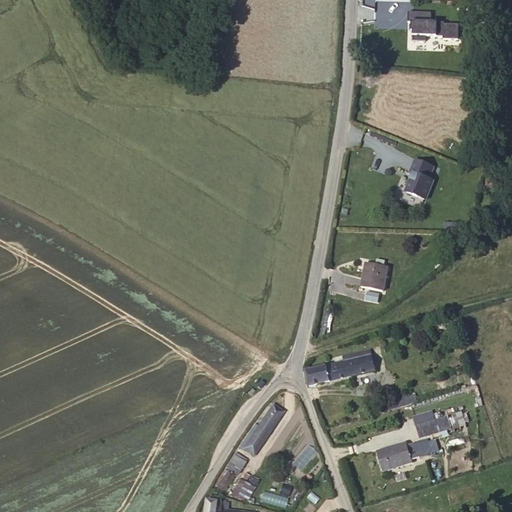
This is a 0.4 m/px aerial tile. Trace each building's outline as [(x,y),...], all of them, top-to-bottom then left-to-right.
[(433,12),(409,12),(409,23),(414,23),(414,38),(459,37),(459,23),(433,24),(433,12)] [(415,161),(404,195),(427,202),(438,168),(415,161)] [(470,233),(442,233),(442,243),(452,243),(459,252),(475,239),(470,233)] [(385,291),(390,267),(367,262),(362,286),(385,291)] [(380,302),(381,293),(368,291),(367,301),(380,302)] [(307,371),(311,388),(377,371),(371,349),(343,356),(345,362),(307,371)] [(272,403),(242,448),(255,458),(284,411),(272,403)] [(457,437),(453,424),(422,433),(426,446),(457,437)] [(412,451),(382,460),(388,480),(418,471),(417,468),(425,466),(421,452),(413,454),(412,451)] [(239,473),(246,463),(235,455),(228,465),(239,473)] [(229,470),(216,488),(225,494),(238,476),(229,470)] [(231,495),(248,504),(257,486),(240,477),(231,495)] [(289,498),(264,491),(261,502),(286,508),(289,498)] [(205,500),(204,511),(249,511),(225,510),(225,502),(205,500)]
